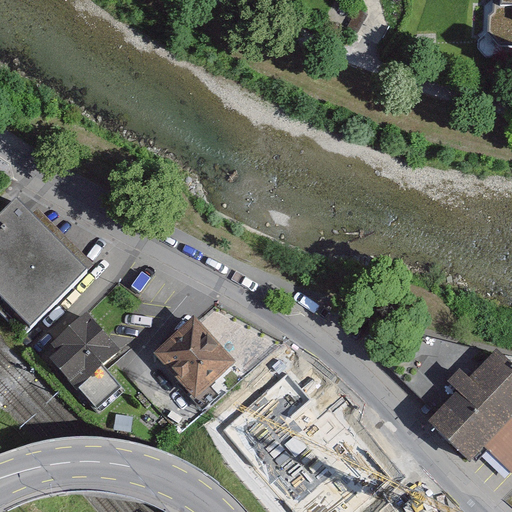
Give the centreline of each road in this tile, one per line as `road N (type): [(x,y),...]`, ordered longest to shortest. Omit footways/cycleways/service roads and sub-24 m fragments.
road 1 (residential): [(490,511),(365,375),(284,317),(0,150)]
road 2 (track): [(511,103),(331,50),(240,0)]
road 3 (primary): [(213,511),(159,475),(107,463),(43,467),(0,482)]
road 4 (unknown): [(189,282),(134,361),(134,377),(153,401)]
